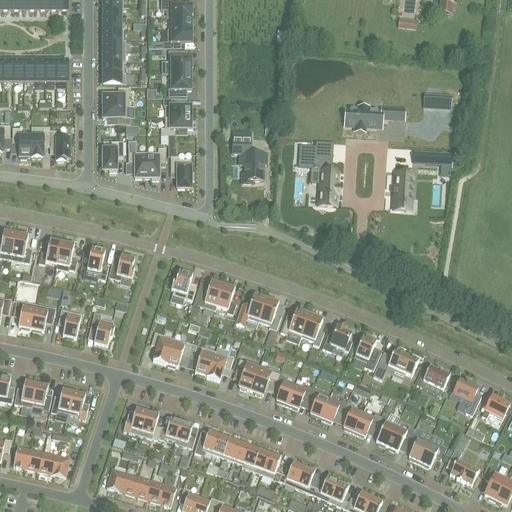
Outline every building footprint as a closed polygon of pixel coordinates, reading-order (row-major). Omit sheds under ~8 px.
[(13,13),(13,0),(2,0),(2,13),(13,13)] [(23,0),(13,0),(13,13),(24,13),(23,0)] [(23,0),(24,13),(35,13),(34,0),(23,0)] [(34,0),(35,13),(45,13),(45,0),(34,0)] [(56,13),(56,0),(45,0),(45,13),(56,13)] [(67,0),(56,0),(56,13),(68,13),(67,0)] [(103,0),(103,12),(123,12),(123,0),(103,0)] [(456,4),(453,4),(453,0),(439,0),(438,15),(452,16),(452,12),(456,13),(456,4)] [(161,1),(161,12),(169,12),(169,20),(189,20),(189,16),(191,16),(191,8),(177,8),(177,1),(161,1)] [(431,23),(432,10),(425,9),(424,22),(431,23)] [(103,23),(121,23),(121,12),(123,12),(103,12),(103,23)] [(189,25),(189,20),(169,20),(169,33),(191,33),(191,25),(189,25)] [(103,33),(123,33),(121,33),(121,23),(103,23),(103,33)] [(103,44),(126,44),(123,44),(123,33),(103,33),(103,44)] [(191,33),(169,33),(169,43),(163,43),(163,52),(177,52),(177,45),(191,45),(191,37),(189,37),(189,33),(191,33)] [(126,44),(103,44),(103,55),(126,55),(126,44)] [(193,61),(191,61),(179,61),(179,54),(168,54),(168,77),(191,77),(191,69),(193,69),(193,61)] [(126,55),(103,55),(103,66),(126,66),(126,55)] [(13,84),(13,63),(2,63),(2,84),(13,84)] [(13,63),(13,84),(24,84),(24,63),(13,63)] [(35,84),(35,63),(24,63),(24,84),(35,84)] [(45,84),(45,63),(35,63),(35,84),(45,84)] [(56,63),(45,63),(45,84),(56,84),(56,63)] [(68,63),(56,63),(56,84),(68,84),(68,63)] [(126,66),(103,66),(103,77),(126,77),(126,76),(123,76),(123,66),(126,66)] [(103,77),(103,88),(126,88),(126,77),(103,77)] [(168,77),(168,100),(179,100),(179,93),(191,93),(191,77),(168,77)] [(101,98),(101,105),(103,105),(103,110),(129,110),(129,98),(131,98),(131,91),(118,91),(118,98),(101,98)] [(163,102),(163,109),(165,109),(165,120),(191,120),(191,108),(176,108),(176,102),(163,102)] [(450,102),(441,102),(441,111),(449,111),(450,102)] [(346,112),(345,129),(351,129),(355,129),(355,131),(355,134),(364,134),(365,130),(381,131),(382,122),(404,123),(404,112),(382,111),(382,114),(368,113),(368,110),(358,109),(358,112),(346,112)] [(103,110),(103,121),(118,121),(118,128),(131,128),(131,121),(127,121),(127,110),(129,110),(103,110)] [(161,132),(161,139),(176,139),(176,132),(193,132),(193,125),(191,125),(191,120),(165,120),(165,125),(165,132),(161,132)] [(3,142),(10,142),(10,129),(0,128),(0,156),(2,156),(2,155),(3,155),(3,142)] [(12,131),(12,147),(19,147),(19,160),(20,160),(20,162),(27,162),(27,160),(31,160),(31,161),(31,136),(20,136),(20,131),(12,131)] [(52,133),(52,148),(58,148),(58,165),(67,165),(67,164),(72,164),(72,156),(73,156),(73,149),(72,149),(72,139),(58,139),(58,133),(52,133)] [(42,161),(42,160),(44,160),(44,147),(50,147),(50,134),(43,134),(43,136),(31,136),(31,161),(42,161)] [(232,142),(232,157),(240,157),(240,159),(240,167),(246,167),(245,176),(242,176),(242,186),(252,186),(252,183),(262,184),(262,167),(265,167),(265,156),(251,156),(251,142),(243,142),(232,142)] [(128,155),(128,166),(135,166),(135,181),(147,181),(147,155),(136,155),(136,144),(128,144),(128,155)] [(101,155),(101,163),(103,163),(103,173),(109,173),(109,175),(116,175),(116,158),(123,159),(123,145),(111,145),(111,149),(103,149),(103,155),(101,155)] [(298,168),(298,169),(314,170),(314,171),(318,171),(318,170),(320,170),(320,174),(318,208),(336,209),(339,175),(331,175),(331,163),(315,162),(316,150),(299,149),(299,150),(300,150),(299,168),(298,168)] [(147,155),(147,181),(151,181),(151,183),(159,183),(159,166),(166,166),(166,151),(158,151),(158,155),(147,155)] [(426,155),(426,167),(441,168),(450,168),(451,156),(426,155)] [(170,160),(170,177),(177,177),(177,192),(191,192),(191,184),(194,184),(194,176),(191,176),(191,163),(178,163),(178,160),(170,160)] [(393,210),(393,212),(404,212),(404,203),(410,203),(411,177),(395,176),(394,192),(393,192),(393,193),(394,193),(394,197),(393,197),(393,198),(394,198),(393,210)] [(6,232),(5,234),(4,233),(3,239),(1,247),(0,247),(0,261),(11,263),(16,236),(12,235),(12,233),(6,232)] [(27,238),(27,236),(20,235),(20,236),(16,236),(11,263),(29,266),(32,253),(26,252),(28,238),(27,238)] [(38,267),(45,268),(45,265),(57,267),(62,245),(58,244),(58,242),(52,241),(51,242),(50,242),(47,256),(41,255),(38,267)] [(57,267),(56,272),(68,275),(69,273),(75,274),(77,262),(71,261),(74,247),(73,247),(73,245),(66,244),(66,246),(62,245),(57,267)] [(106,284),(109,269),(102,267),(105,254),(92,251),(87,274),(99,277),(98,282),(106,284)] [(135,262),(121,258),(118,269),(112,268),(108,281),(115,282),(116,278),(132,282),(135,271),(132,271),(135,262)] [(196,291),(189,289),(192,278),(179,274),(176,283),(174,282),(171,292),(173,293),(172,298),(192,304),(196,291)] [(213,282),(213,284),(211,283),(207,297),(201,295),(197,308),(215,314),(216,309),(223,287),(219,286),(219,284),(213,282)] [(236,306),(230,304),(235,291),(233,291),(234,289),(227,287),(227,288),(223,287),(216,309),(228,313),(227,316),(233,318),(236,306)] [(236,327),(243,330),(244,328),(247,320),(258,324),(266,301),(262,300),(263,298),(255,296),(255,297),(254,297),(250,309),(243,306),(236,327)] [(106,301),(97,299),(95,306),(105,309),(106,301)] [(11,303),(0,300),(0,326),(2,315),(9,316),(11,303)] [(281,319),(275,317),(278,308),(279,306),(278,305),(278,304),(271,301),(270,303),(266,301),(258,324),(270,328),(269,331),(271,332),(276,334),(281,319)] [(23,305),(16,304),(14,317),(20,318),(19,330),(31,332),(35,312),(23,310),(23,305)] [(36,308),(35,312),(31,332),(33,333),(33,334),(41,336),(41,334),(44,335),(46,323),(53,325),(56,312),(36,308)] [(288,335),(301,340),(310,317),(305,315),(305,314),(298,311),(297,313),(296,312),(292,323),(286,321),(280,335),(287,338),(288,335)] [(82,318),(61,313),(58,325),(65,327),(62,339),(76,342),(82,318)] [(97,335),(94,344),(94,346),(107,350),(109,340),(112,341),(115,331),(112,330),(113,325),(101,322),(102,317),(94,316),(90,333),(97,335)] [(313,347),(319,350),(324,336),(319,333),(323,322),(322,322),(323,320),(315,317),(315,319),(310,317),(301,340),(314,345),(313,347)] [(345,331),(338,328),(332,341),(327,339),(322,352),(331,355),(333,349),(348,354),(352,345),(348,343),(351,337),(344,333),(345,331)] [(165,368),(173,341),(155,336),(151,348),(157,350),(153,364),(165,368)] [(268,338),(264,349),(272,352),(276,340),(268,338)] [(354,360),(366,366),(364,370),(373,374),(381,356),(373,352),(374,350),(376,344),(363,339),(361,344),(359,343),(356,351),(358,352),(354,360)] [(173,341),(165,368),(166,368),(166,367),(168,367),(167,369),(175,371),(176,370),(178,370),(182,358),(188,359),(192,347),(173,341)] [(207,381),(215,354),(196,349),(193,361),(199,363),(195,376),(197,376),(197,378),(205,380),(205,379),(207,379),(206,380),(207,381)] [(389,367),(380,363),(373,379),(382,383),(388,369),(411,379),(411,380),(419,363),(418,363),(410,360),(403,357),(395,353),(396,353),(395,352),(389,367)] [(215,354),(207,381),(219,384),(224,371),(230,372),(234,360),(227,358),(226,360),(215,357),(215,354)] [(313,368),(318,357),(310,354),(306,365),(313,368)] [(259,371),(247,367),(248,365),(240,362),(235,374),(243,377),(239,389),(240,390),(239,392),(246,394),(247,392),(251,394),(259,371)] [(421,379),(416,388),(421,390),(424,384),(443,393),(450,378),(442,375),(442,374),(438,372),(437,373),(430,369),(424,380),(421,379)] [(259,371),(251,394),(255,395),(254,397),(261,400),(262,398),(263,398),(267,386),(275,389),(279,376),(271,373),(270,375),(259,371)] [(335,384),(337,378),(330,375),(328,381),(335,384)] [(278,404),(277,405),(287,409),(295,386),(285,382),(285,380),(279,378),(280,376),(279,376),(275,389),(275,390),(281,392),(276,403),(278,404)] [(371,378),(365,376),(360,386),(367,389),(371,378)] [(0,378),(0,404),(12,407),(14,393),(8,392),(11,381),(0,378)] [(454,387),(449,400),(460,405),(469,409),(465,416),(472,419),(481,400),(475,397),(478,391),(469,387),(470,387),(466,385),(466,386),(460,383),(457,388),(454,387)] [(31,411),(36,386),(25,384),(23,395),(17,394),(14,407),(31,411)] [(36,386),(31,411),(32,411),(32,408),(43,411),(42,413),(49,415),(51,401),(46,400),(48,389),(47,389),(47,387),(39,385),(39,387),(36,386)] [(356,385),(353,394),(369,401),(373,393),(356,385)] [(295,386),(287,409),(297,413),(297,411),(298,412),(303,400),(309,403),(313,391),(307,389),(307,390),(295,386)] [(68,417),(74,395),(72,394),(72,393),(64,391),(64,392),(62,392),(60,403),(54,402),(51,416),(57,417),(57,414),(68,417)] [(311,417),(311,418),(321,422),(330,400),(319,395),(320,394),(313,391),(309,403),(315,405),(310,416),(311,417)] [(83,409),(85,398),(84,397),(84,396),(77,394),(76,395),(74,395),(68,417),(79,419),(79,422),(85,423),(88,410),(83,409)] [(505,417),(507,418),(510,411),(509,410),(510,408),(492,399),(482,419),(486,422),(489,417),(502,423),(505,417)] [(341,404),(330,400),(321,422),(330,426),(331,425),(332,425),(337,414),(342,416),(347,405),(341,402),(341,404)] [(342,416),(348,419),(343,430),(345,430),(344,432),(353,436),(363,414),(353,409),(353,408),(347,405),(342,416)] [(136,411),(135,415),(133,422),(127,421),(123,434),(140,439),(148,415),(145,414),(146,412),(138,410),(137,412),(136,411)] [(370,428),(376,431),(376,429),(381,420),(375,417),(374,419),(363,414),(353,436),(363,441),(364,439),(365,439),(370,428)] [(148,415),(140,439),(158,444),(158,442),(161,431),(155,429),(159,418),(148,415)] [(383,416),(381,420),(376,429),(382,432),(376,444),(378,445),(377,447),(384,451),(385,449),(387,449),(397,427),(387,423),(389,419),(383,416)] [(161,431),(158,442),(164,444),(165,441),(175,444),(176,444),(182,425),(180,424),(180,423),(173,420),(172,422),(171,421),(167,431),(162,429),(161,431)] [(192,452),(194,444),(189,442),(193,429),(191,428),(192,427),(184,424),(184,426),(182,425),(176,444),(175,444),(174,446),(192,452)] [(397,427),(387,449),(388,450),(387,452),(395,455),(396,454),(398,455),(404,442),(409,445),(414,435),(415,432),(409,430),(407,432),(397,427)] [(469,429),(466,437),(473,440),(476,433),(469,429)] [(212,457),(219,438),(209,434),(204,445),(198,443),(194,455),(201,458),(202,453),(212,457)] [(409,445),(408,446),(414,449),(409,460),(410,461),(409,462),(419,467),(429,445),(419,440),(420,438),(414,435),(409,445)] [(219,438),(212,457),(222,461),(229,442),(219,438)] [(121,442),(115,441),(112,448),(119,450),(121,442)] [(0,446),(0,465),(1,465),(3,455),(9,456),(11,443),(5,442),(4,447),(0,446)] [(232,464),(239,445),(229,442),(222,461),(232,464)] [(232,464),(242,468),(243,468),(250,449),(239,445),(232,464)] [(429,445),(419,467),(428,472),(429,470),(430,470),(435,459),(441,462),(447,451),(440,448),(439,450),(429,445)] [(26,472),(31,452),(18,449),(13,469),(26,472)] [(252,474),(260,453),(250,449),(243,468),(242,468),(241,470),(252,474)] [(44,455),(31,452),(26,472),(39,475),(44,455)] [(262,478),(270,457),(260,453),(252,474),(262,478)] [(57,458),(44,455),(39,475),(52,478),(57,458)] [(280,460),(270,457),(262,478),(273,482),(280,460)] [(70,461),(57,458),(52,478),(66,481),(70,461)] [(208,464),(205,471),(216,475),(218,467),(208,464)] [(456,464),(450,477),(474,488),(479,474),(456,464)] [(295,491),(304,470),(293,465),(287,479),(281,476),(278,484),(295,491)] [(312,498),(315,490),(309,488),(315,474),(313,474),(314,472),(306,469),(306,471),(304,470),(295,491),(312,498)] [(494,505),(505,482),(495,477),(496,474),(490,471),(485,482),(490,485),(484,498),(489,500),(488,502),(494,505)] [(107,491),(119,495),(125,475),(113,472),(107,491)] [(119,495),(132,499),(138,479),(125,475),(119,495)] [(132,499),(145,503),(150,483),(138,479),(132,499)] [(315,490),(312,498),(329,505),(338,484),(336,484),(337,482),(329,479),(328,480),(327,480),(321,493),(315,490)] [(511,485),(505,482),(494,505),(501,508),(501,506),(506,509),(511,497),(511,485)] [(145,503),(157,506),(163,487),(150,483),(145,503)] [(344,511),(345,511),(349,505),(343,503),(349,489),(338,484),(329,505),(344,511)] [(177,491),(163,487),(157,506),(171,510),(177,491)] [(259,487),(256,495),(271,501),(274,493),(259,487)] [(195,511),(200,499),(190,495),(191,493),(184,490),(180,502),(185,504),(182,511),(195,511)] [(365,511),(372,500),(370,499),(370,497),(363,494),(362,495),(361,495),(357,504),(351,501),(349,505),(345,511),(365,511)] [(214,511),(218,502),(211,500),(211,502),(200,499),(195,511),(214,511)] [(365,511),(378,511),(382,505),(381,504),(382,503),(374,499),(373,501),(372,500),(365,511)] [(233,511),(234,511),(223,507),(224,505),(218,502),(214,511),(233,511)]
